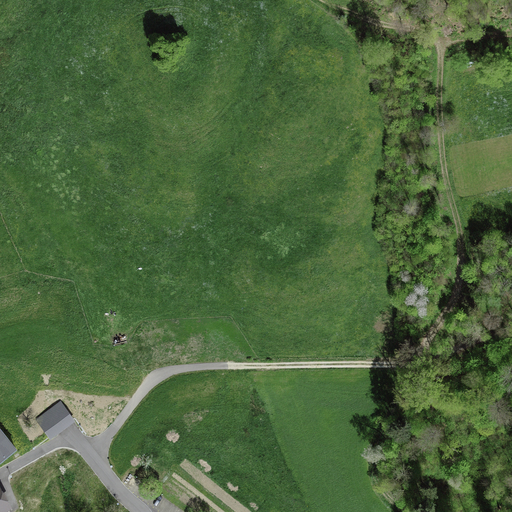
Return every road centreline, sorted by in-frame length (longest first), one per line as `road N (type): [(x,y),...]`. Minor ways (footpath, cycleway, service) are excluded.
road 1 (track): [(325,0),(438,42),(442,181),(459,223),(459,285),(414,361),(374,468),(413,511)]
road 2 (track): [(495,334),(414,361),(177,369),(154,380),(92,454)]
road 3 (residential): [(140,511),(79,444),(57,443),(0,471)]
